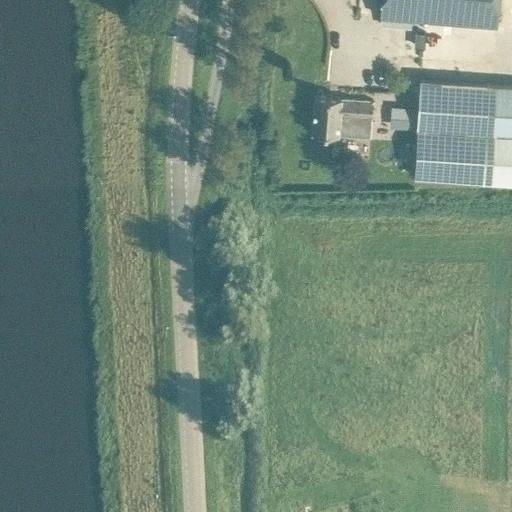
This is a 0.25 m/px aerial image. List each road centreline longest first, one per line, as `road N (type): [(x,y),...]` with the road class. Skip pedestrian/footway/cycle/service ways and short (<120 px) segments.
road 1 (unclassified): [(197,511),(181,220)]
road 2 (unclassified): [(181,220),(201,160),(230,0)]
road 3 (unclassified): [(181,220),(179,116),(194,0)]
road 4 (track): [(129,0),(131,30),(179,116)]
